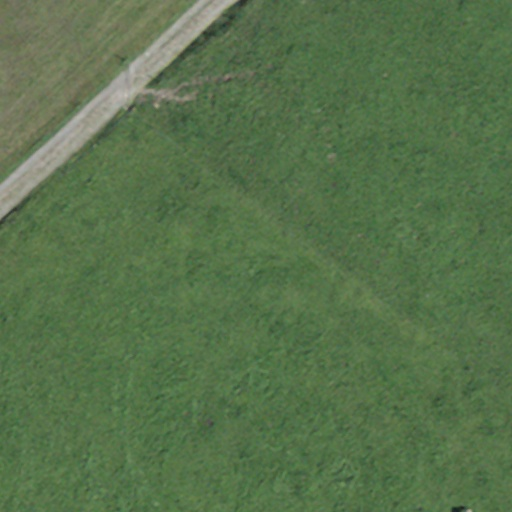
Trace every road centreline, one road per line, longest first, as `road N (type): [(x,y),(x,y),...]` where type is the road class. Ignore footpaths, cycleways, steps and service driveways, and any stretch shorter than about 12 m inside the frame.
road 1 (track): [(241,0),(0,204)]
road 2 (track): [(438,0),(478,79),(511,110)]
